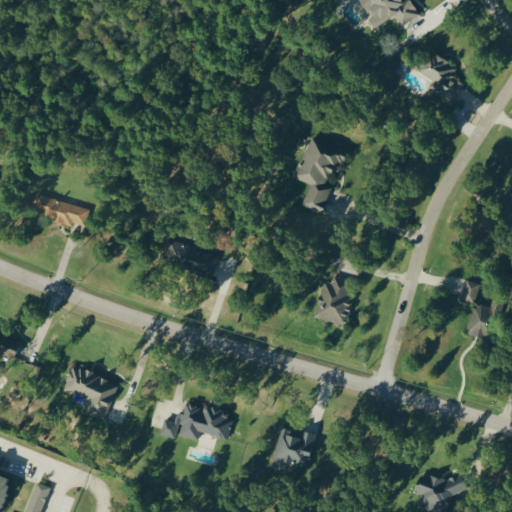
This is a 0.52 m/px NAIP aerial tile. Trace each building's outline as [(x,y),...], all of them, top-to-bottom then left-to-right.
[(395,14),(402,24),(418,14),(409,0),(358,0),(375,26),(395,14)] [(452,77),(457,65),(429,51),(415,78),(454,98),(462,82),(452,77)] [(342,148),(307,137),(294,178),(309,182),(301,206),(322,213),(342,148)] [(88,207),(35,194),(30,215),(72,225),(73,221),(84,224),(88,207)] [(217,254),(168,241),(163,262),(211,274),(217,254)] [(323,281),(312,315),(344,326),(354,295),(347,292),(351,281),(333,275),(331,283),(323,281)] [(460,299),(473,303),(479,284),(466,280),(460,299)] [(489,307),(474,303),(465,333),(490,340),(501,302),(492,299),(489,307)] [(89,400),(85,410),(104,417),(118,383),(72,365),(62,389),(89,400)] [(227,439),(232,420),(226,418),(228,410),(203,404),(203,407),(185,403),(182,413),(177,411),(174,421),(164,419),(160,434),(176,438),(177,435),(197,440),(199,432),(227,439)] [(274,463),(309,466),(313,432),(278,428),(274,463)] [(466,490),(459,469),(415,485),(424,511),(430,511),(446,506),(443,498),(466,490)] [(0,506),(9,477),(0,474),(0,506)] [(40,511),(50,487),(35,481),(23,511),(40,511)]
